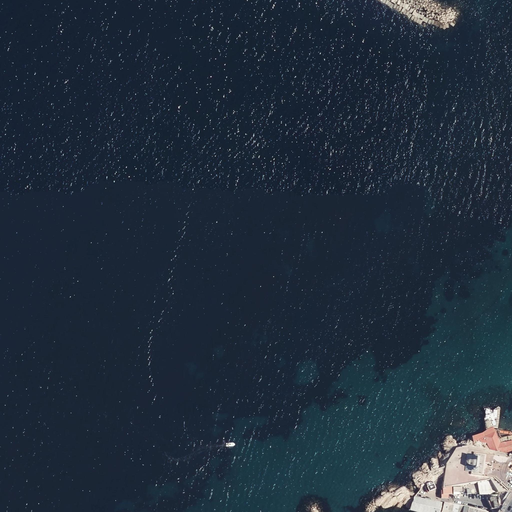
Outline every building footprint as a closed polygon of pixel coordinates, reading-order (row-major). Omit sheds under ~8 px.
[(485,438),(484,437),(495,432),(493,428),(493,427),(492,425),(491,421),(492,420),(491,418),(485,423),(487,431),(476,435),(478,441),(485,438)] [(510,452),(511,451),(511,440),(504,442),(502,443),(500,443),(498,440),(495,432),(484,437),(485,438),(488,445),(491,450),(510,452)] [(478,482),(480,495),(496,491),(490,480),(478,482)] [(441,489),(441,498),(449,499),(451,496),(452,494),(451,486),(444,487),(443,487),(443,488),(443,489),(442,489),(442,488),(441,489)] [(439,511),(440,510),(442,503),(431,501),(431,499),(428,498),(427,498),(425,498),(424,499),(415,497),(409,510),(416,511),(439,511)] [(487,499),(492,509),(499,508),(498,505),(498,502),(497,500),(497,497),(487,499)]
